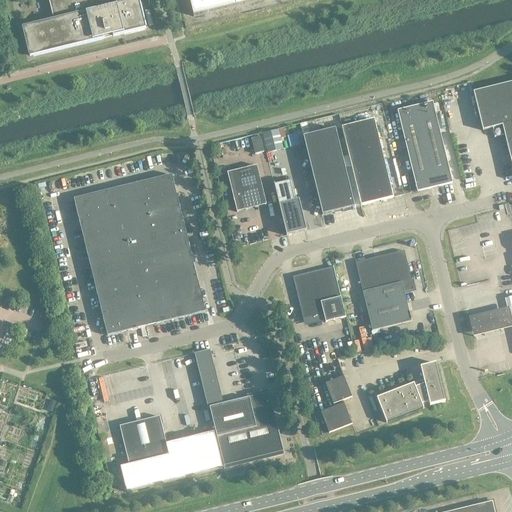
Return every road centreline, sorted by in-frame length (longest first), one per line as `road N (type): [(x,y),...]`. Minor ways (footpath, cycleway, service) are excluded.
road 1 (unclassified): [(0,371),(27,377),(232,326),(277,257),(427,221)]
road 2 (secondary): [(503,441),(226,511)]
road 3 (unclassified): [(503,441),(470,381),(427,221)]
road 4 (secondary): [(311,511),(511,459)]
